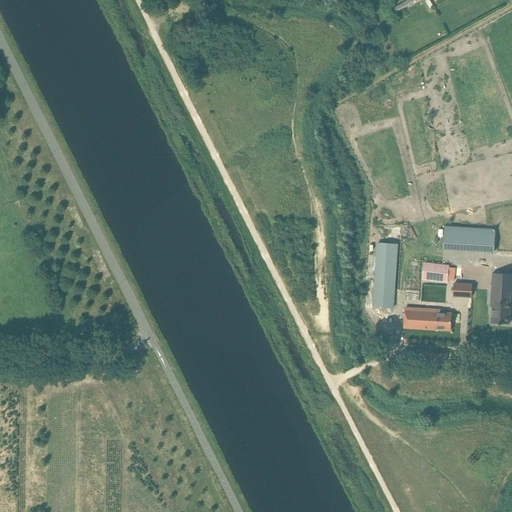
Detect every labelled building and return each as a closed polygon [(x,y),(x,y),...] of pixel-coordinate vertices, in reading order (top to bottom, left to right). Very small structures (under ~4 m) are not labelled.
[(394,13),(416,0),(408,0),(392,9),(394,13)] [(494,253),(495,229),(445,226),(443,249),(494,253)] [(377,244),(373,307),(393,308),(397,244),(377,244)] [(422,279),(446,282),(448,266),(424,263),(422,279)] [(511,292),(511,291),(511,274),(492,273),(490,307),(492,307),(491,323),(499,324),(499,325),(501,325),(501,324),(509,324),(511,292)] [(471,298),(472,285),(454,284),(453,297),(471,298)] [(451,331),(452,314),(440,313),(440,311),(405,308),(404,328),(451,331)]
